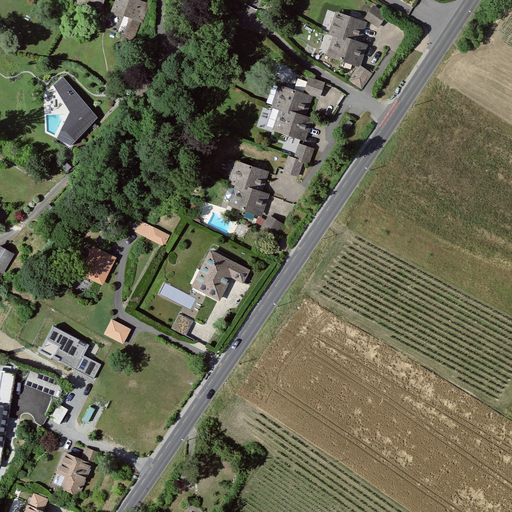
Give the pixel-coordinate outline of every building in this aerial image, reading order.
[(80,0),(79,3),(100,11),(104,0),(80,0)] [(143,5),(130,0),(118,0),(114,10),(137,20),(143,5)] [(148,7),(143,5),(137,20),(142,22),(148,7)] [(375,7),(367,18),(378,26),(386,15),(375,7)] [(330,29),(335,11),(330,9),(325,28),(330,29)] [(338,36),(357,42),(364,22),(338,13),(331,34),(338,36)] [(134,36),(123,34),(120,45),(132,47),(134,36)] [(357,42),(338,36),(331,56),(357,65),(363,45),(357,42)] [(371,74),(361,66),(351,80),(362,88),(371,74)] [(68,117),(57,138),(72,146),(98,118),(64,77),(54,85),(62,98),(71,93),(79,102),(71,119),(68,117)] [(320,96),(324,84),(310,79),(306,92),(320,96)] [(283,110),(302,116),(309,96),(284,87),(276,108),(283,110)] [(71,93),(62,98),(70,112),(68,117),(71,119),(79,102),(71,93)] [(302,138),(309,118),(302,116),(283,110),(277,130),(302,138)] [(300,145),(296,159),(303,162),(309,164),(313,149),(300,145)] [(298,176),(303,162),(296,159),(290,157),(285,172),(298,176)] [(239,185),(258,192),(265,171),(239,162),(232,183),(236,184),(239,185)] [(239,185),(236,184),(235,189),(232,188),(228,190),(227,195),(229,198),(231,199),(230,203),(233,204),(239,185)] [(259,214),(265,194),(258,192),(239,185),(233,204),(233,206),(259,214)] [(55,211),(49,204),(37,217),(43,224),(55,211)] [(282,223),(270,216),(262,229),(274,236),(282,223)] [(166,244),(170,235),(135,218),(131,226),(166,244)] [(1,249),(0,247),(0,269),(2,271),(12,254),(1,249)] [(102,282),(114,258),(100,251),(88,275),(102,282)] [(211,252),(197,279),(211,286),(208,293),(219,299),(225,286),(224,286),(229,275),(235,264),(211,252)] [(235,264),(229,275),(243,282),(249,270),(235,264)] [(193,320),(180,314),(172,328),(185,335),(189,328),(193,320)] [(130,329),(112,320),(106,334),(124,343),(130,329)] [(53,325),(40,350),(94,378),(101,365),(84,355),(89,344),(53,325)] [(0,469),(1,470),(19,371),(0,366),(0,469)] [(30,370),(24,385),(59,398),(64,383),(30,370)] [(68,410),(59,405),(51,419),(59,424),(68,410)] [(86,448),(82,461),(91,465),(95,466),(100,453),(86,448)] [(59,472),(67,475),(63,487),(78,494),(91,465),(82,461),(66,454),(59,472)] [(34,493),(29,506),(43,511),(48,499),(34,493)]
